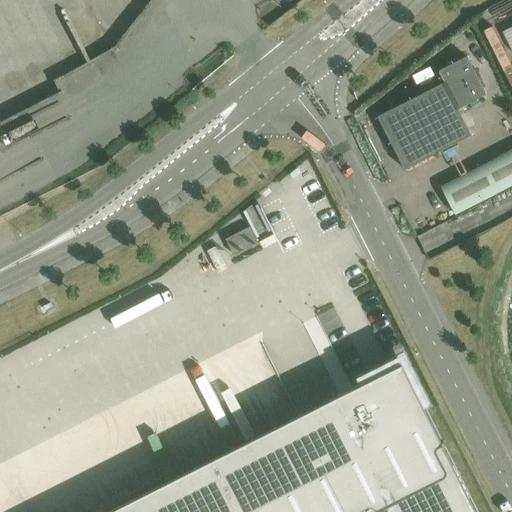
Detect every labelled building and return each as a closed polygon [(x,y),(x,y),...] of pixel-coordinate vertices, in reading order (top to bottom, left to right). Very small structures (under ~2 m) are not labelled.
[(487,95),(467,57),(440,71),(459,109),(487,95)] [(472,136),(444,83),(378,117),(405,170),(472,136)] [(511,186),(511,150),(441,187),(456,215),(511,186)] [(250,227),(226,240),(233,254),(258,242),(250,227)] [(361,385),(109,511),(478,511),(425,407),(423,403),(422,403),(401,361),(364,380),(365,383),(361,385)]
